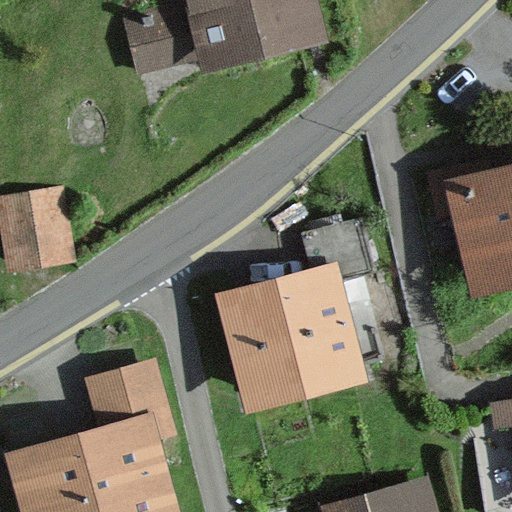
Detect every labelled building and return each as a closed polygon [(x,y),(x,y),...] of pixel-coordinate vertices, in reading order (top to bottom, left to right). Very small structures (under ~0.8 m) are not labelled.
[(126,20),(138,70),(313,26),(307,0),(193,0),(194,4),(126,20)] [(467,208),(482,273),(511,265),(511,183),(494,187),(488,161),(431,175),(440,214),(467,208)] [(2,205),(11,262),(68,253),(58,196),(2,205)] [(382,357),(367,301),(338,308),(331,282),(375,271),(361,217),(302,232),(316,285),(229,308),(251,391),(382,357)] [(161,511),(140,435),(165,428),(148,368),(95,383),(108,429),(87,435),(91,446),(26,464),(39,511),(161,511)] [(499,511),(511,510),(511,401),(497,404),(499,420),(511,417),(511,431),(476,437),(487,511),(499,511)] [(425,511),(421,491),(340,511),(425,511)]
